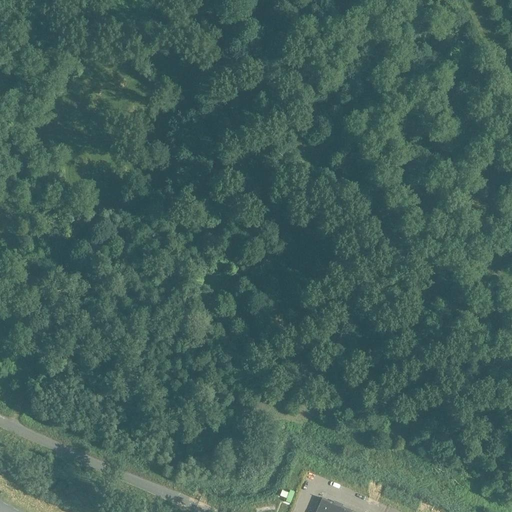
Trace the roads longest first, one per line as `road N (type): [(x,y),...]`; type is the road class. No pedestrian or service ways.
road 1 (track): [(14,430),(42,305),(100,219)]
road 2 (unclassified): [(198,506),(0,423)]
